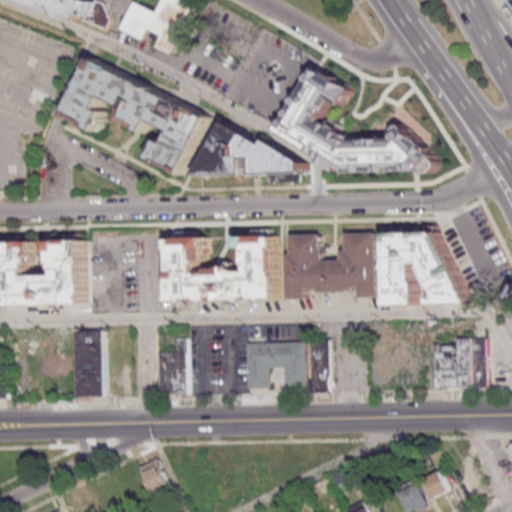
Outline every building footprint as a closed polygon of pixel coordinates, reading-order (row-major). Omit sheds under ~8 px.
[(69,14),(68,16),(26,0),(90,0),(104,5),(111,19),(107,29),(69,14)] [(138,3),(125,29),(147,39),(152,30),(164,35),(159,46),(174,54),(200,1),(198,0),(165,0),(159,13),(138,3)] [(95,61),(68,116),(100,132),(110,113),(102,109),(108,98),(129,108),(123,119),(150,133),(156,120),(176,130),(170,141),(162,137),(152,158),(184,174),(212,118),(95,61)] [(355,89),(320,68),(283,129),(326,155),(323,160),(342,171),(344,168),(351,172),(422,170),(425,167),(430,172),(433,173),(440,166),(440,162),(435,157),(436,156),(404,124),(401,124),(397,129),(397,132),(400,136),(398,138),(383,139),(353,140),(350,135),(337,126),(329,121),(324,122),(322,120),(335,99),(345,105),(355,89)] [(231,123),(201,174),(201,176),(250,174),(249,158),(259,158),(260,174),(308,173),(308,162),(270,140),(267,145),(231,123)] [(508,269),(479,205),(462,213),(491,277),(508,269)] [(211,235),(174,236),(174,300),(197,300),(197,296),(204,295),(204,299),(281,297),(280,234),(274,231),(274,228),(254,229),(255,232),(242,233),(244,257),(250,257),(254,263),(254,271),(239,270),(239,265),(213,265),(213,271),(202,271),(208,259),(208,247),(212,246),(211,235)] [(393,234),(392,236),(392,240),(394,242),(394,259),(397,259),(397,263),(395,266),(395,270),(397,272),(397,300),(396,301),(396,305),(398,307),(425,307),(426,305),(427,301),(426,299),(427,299),(426,285),(424,283),(423,265),(432,265),(432,271),(440,288),(441,299),(439,301),(440,304),(441,306),(479,305),(479,301),(458,256),(456,257),(445,234),(444,233),(443,232),(393,234)] [(296,236),(297,255),(292,255),(293,301),(312,300),(312,289),(325,288),(325,292),(352,291),(352,287),(366,287),(367,298),(384,297),(382,234),(352,235),(352,250),(346,250),(347,261),(329,261),(329,252),(327,252),(327,235),(296,236)] [(7,242),(9,305),(91,303),(89,240),(82,241),(81,235),(72,235),(72,241),(58,241),(59,262),(62,262),(62,268),(64,268),(64,274),(34,275),(34,269),(37,269),(37,263),(42,263),(42,241),(25,241),(25,235),(16,235),(16,241),(7,242)] [(106,329),(108,395),(80,395),(78,330),(106,329)] [(464,338),(478,337),(479,361),(480,385),(465,386),(464,345),(464,338)] [(478,337),(492,337),(494,387),(480,388),(480,385),(479,361),(478,337)] [(186,339),(188,394),(162,395),(160,355),(177,355),(176,340),(186,339)] [(319,339),(335,339),(336,391),(320,391),(319,339)] [(249,342),(308,340),(309,386),(286,386),(285,366),(271,366),(272,387),(250,387),(249,342)] [(441,346),(443,386),(465,386),(464,345),(441,346)] [(0,356),(10,356),(11,397),(0,397),(0,356)] [(177,484),(160,456),(141,468),(158,496),(177,484)] [(428,477),(437,498),(454,490),(445,470),(428,477)] [(413,511),(431,506),(421,479),(402,486),(410,511),(413,511)] [(98,511),(91,497),(69,507),(72,511),(98,511)] [(349,509),(350,511),(371,511),(366,500),(349,509)]
